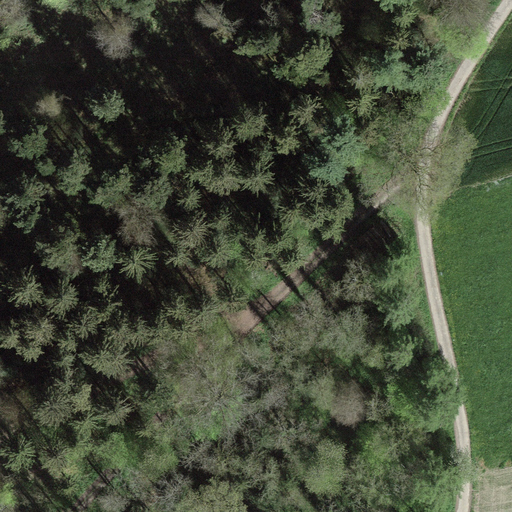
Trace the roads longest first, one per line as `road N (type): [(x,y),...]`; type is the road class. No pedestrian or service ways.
road 1 (track): [(0,428),(253,323),(439,122)]
road 2 (track): [(465,511),(468,485),(415,189),(447,101),(509,0)]
road 3 (track): [(253,323),(67,511)]
